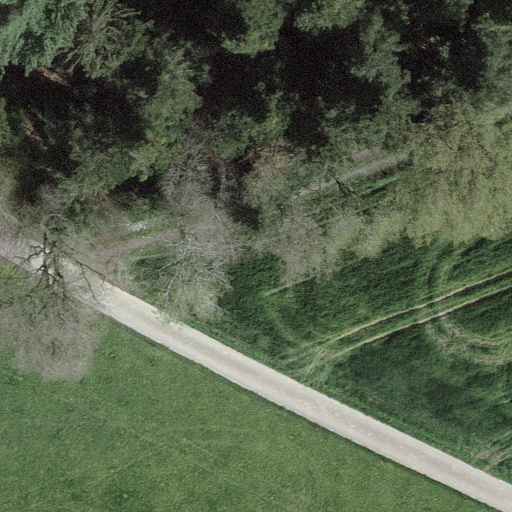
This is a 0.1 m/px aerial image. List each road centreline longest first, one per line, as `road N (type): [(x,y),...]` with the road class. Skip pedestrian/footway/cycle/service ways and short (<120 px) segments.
road 1 (residential): [(511,507),(0,242)]
road 2 (track): [(24,255),(511,81)]
